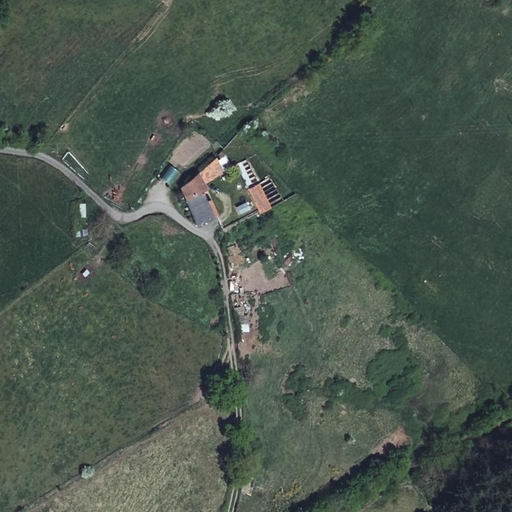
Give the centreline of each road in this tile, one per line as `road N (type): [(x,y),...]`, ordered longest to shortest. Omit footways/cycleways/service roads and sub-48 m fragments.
road 1 (track): [(0,149),(36,155),(112,211),(135,216),(166,207),(216,246),(236,383),(238,483),(230,511)]
road 2 (track): [(323,511),(511,410)]
